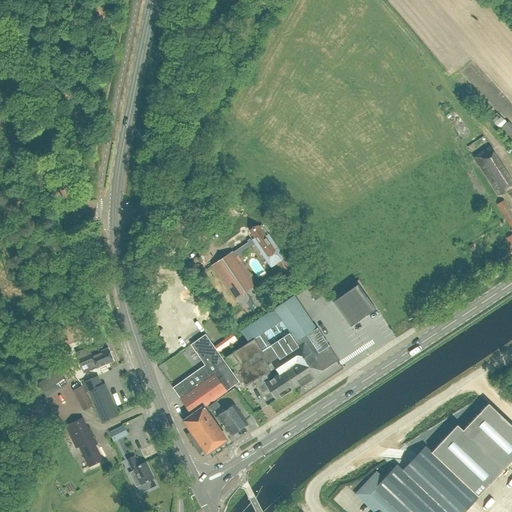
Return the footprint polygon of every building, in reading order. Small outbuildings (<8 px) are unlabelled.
[(467,147),(470,152),(487,142),(483,136),(482,137),(477,140),(467,147)] [(507,191),(511,198),(511,181),(489,145),(473,156),(498,195),(505,193),(507,191)] [(511,214),(503,201),(497,205),(511,231),(511,214)] [(265,236),(258,226),(250,231),(254,238),(233,252),(232,251),(212,265),(234,298),(254,285),(235,257),(255,244),(270,267),(281,260),(286,268),(289,266),(268,234),(265,236)] [(173,251),(182,255),(189,240),(180,236),(173,251)] [(257,257),(252,261),(261,272),(266,268),(257,257)] [(281,279),(287,287),(296,281),(290,273),(281,279)] [(305,286),(309,292),(310,292),(319,286),(315,280),(305,286)] [(358,284),(332,302),(350,327),(375,309),(358,284)] [(314,300),(324,294),(319,286),(310,292),(309,292),(314,300)] [(277,374),(277,375),(284,371),(291,381),(288,383),(292,389),(338,360),(294,295),(241,331),(244,336),(248,342),(226,357),(245,386),(270,370),(268,366),(273,363),(279,373),(277,374)] [(213,308),(208,312),(211,317),(217,313),(213,308)] [(186,333),(189,341),(198,337),(195,329),(186,333)] [(232,333),(214,346),(219,353),(237,340),(232,333)] [(211,412),(219,406),(216,401),(210,404),(209,403),(239,382),(219,353),(214,346),(205,334),(191,344),(205,365),(173,387),(192,414),(183,420),(191,431),(186,434),(200,453),(204,450),(205,451),(209,451),(226,439),(207,412),(210,410),(211,412)] [(113,360),(108,349),(100,352),(99,350),(97,351),(96,347),(88,350),(87,347),(75,352),(78,359),(79,359),(84,372),(113,360)] [(59,370),(38,384),(46,397),(67,383),(59,370)] [(276,399),(292,389),(288,383),(291,381),(284,371),(277,375),(265,383),(276,399)] [(93,378),(81,383),(85,392),(88,391),(102,422),(115,417),(100,382),(97,376),(93,378)] [(72,390),(83,410),(92,406),(81,385),(72,390)] [(28,405),(38,421),(48,415),(38,399),(28,405)] [(231,436),(248,424),(234,404),(217,416),(231,436)] [(431,452),(426,447),(425,447),(415,457),(403,470),(397,465),(383,480),(377,474),(358,494),(376,511),(462,511),(511,459),(511,426),(488,404),(463,430),(462,431),(457,425),(431,452)] [(76,448),(77,448),(78,447),(88,467),(90,466),(103,460),(96,445),(98,444),(89,427),(88,427),(87,428),(82,417),(66,425),(64,426),(76,448)] [(109,431),(113,441),(128,435),(124,424),(109,431)] [(136,487),(141,484),(154,478),(147,462),(140,465),(136,455),(128,459),(133,470),(129,473),(136,487)] [(511,511),(511,488),(490,511),(511,511)]
